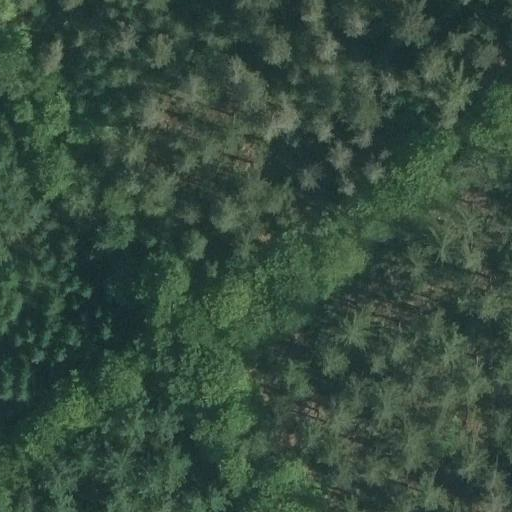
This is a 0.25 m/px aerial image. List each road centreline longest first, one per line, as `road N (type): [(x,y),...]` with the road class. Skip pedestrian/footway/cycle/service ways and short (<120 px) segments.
road 1 (track): [(292,511),(0,21)]
road 2 (track): [(186,335),(511,109)]
road 3 (track): [(0,479),(192,345)]
